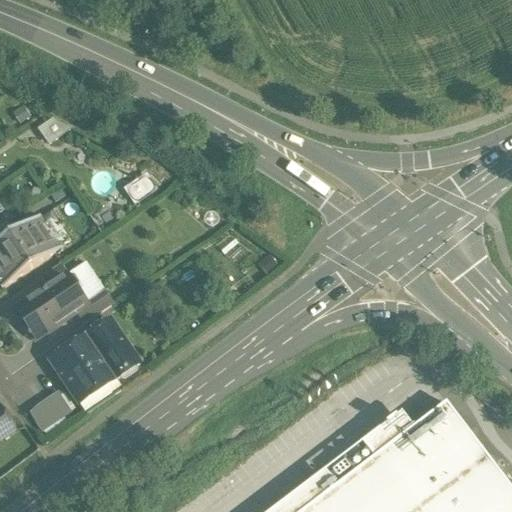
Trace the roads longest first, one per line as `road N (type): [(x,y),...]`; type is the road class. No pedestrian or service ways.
road 1 (primary): [(277,146),(0,14)]
road 2 (tertiary): [(30,511),(273,326)]
road 3 (tertiary): [(273,326),(383,312),(511,339)]
road 4 (primary): [(511,143),(388,165),(277,146)]
road 5 (tertiary): [(273,326),(409,229)]
road 6 (primary): [(409,229),(277,146)]
road 7 (primary): [(511,331),(409,229)]
road 8 (primary): [(409,229),(511,162)]
